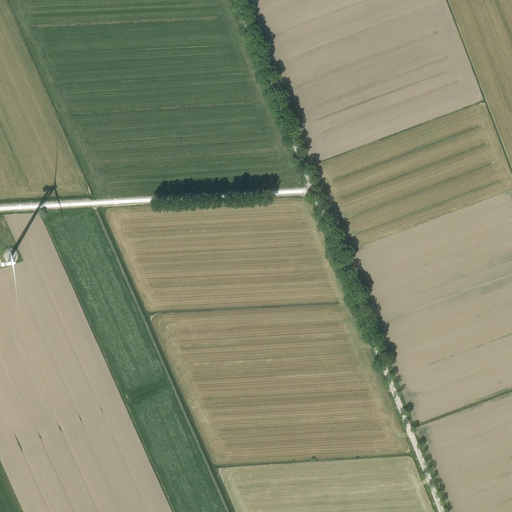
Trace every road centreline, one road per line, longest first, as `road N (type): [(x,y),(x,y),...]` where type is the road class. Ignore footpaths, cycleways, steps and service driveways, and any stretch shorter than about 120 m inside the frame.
road 1 (unclassified): [(441,511),(312,189)]
road 2 (unclassified): [(0,208),(312,189)]
road 3 (unclassified): [(312,189),(236,0)]
